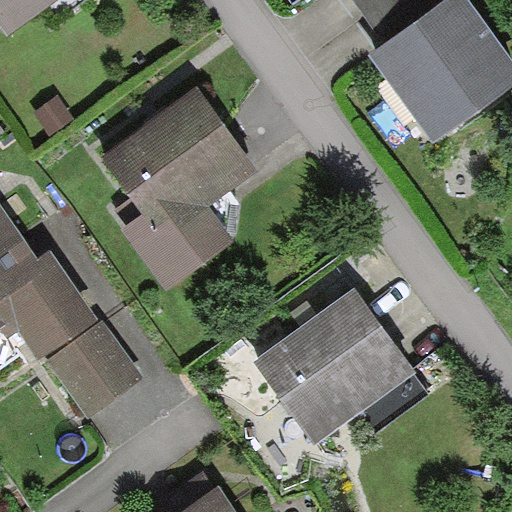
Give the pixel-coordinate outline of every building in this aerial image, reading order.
[(0,0),(0,26),(8,37),(60,0),(0,0)] [(511,82),(452,0),(444,0),(359,61),(422,149),(511,84),(511,82)] [(257,168),(197,86),(104,153),(137,198),(119,211),(131,227),(128,230),(168,284),(233,236),(209,203),(257,168)] [(58,95),(34,111),(50,135),(74,119),(58,95)] [(41,264),(0,205),(0,362),(26,345),(35,360),(97,318),(53,255),(41,264)] [(352,290),(254,362),(317,446),(415,373),(352,290)] [(103,324),(49,363),(87,417),(142,377),(103,324)] [(237,511),(222,488),(182,511),(237,511)]
